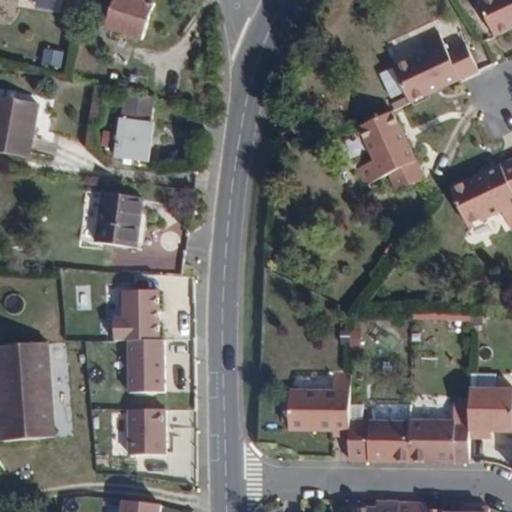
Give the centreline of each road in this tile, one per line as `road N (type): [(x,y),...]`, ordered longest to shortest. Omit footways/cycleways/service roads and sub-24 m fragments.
road 1 (secondary): [(267,31),(245,99),(224,245),(225,479)]
road 2 (residential): [(225,479),(487,485),(511,497)]
road 3 (unknown): [(154,511),(123,500),(0,493)]
